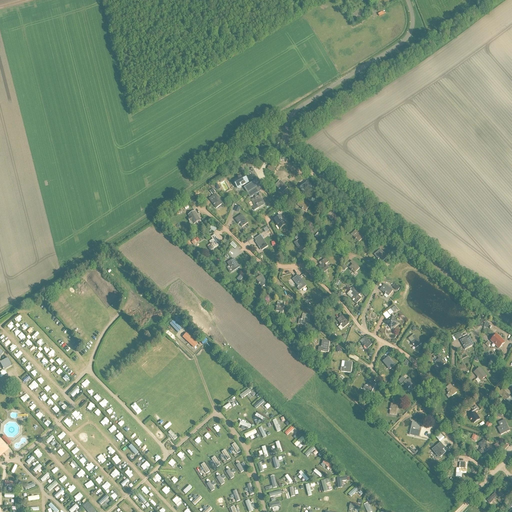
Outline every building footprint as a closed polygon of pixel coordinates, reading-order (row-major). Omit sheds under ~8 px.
[(234,181),(238,188),(247,182),(243,176),(234,181)] [(288,188),(280,181),(275,186),(283,193),(288,188)] [(308,192),(303,185),(302,186),(300,187),(304,194),(308,192)] [(255,211),(259,208),(265,205),(260,196),(258,197),(254,190),(248,194),(250,198),(254,196),(256,198),(254,199),(251,201),(254,206),(252,207),(255,211)] [(223,204),(216,196),(214,197),(216,199),(213,202),(217,208),(223,204)] [(310,206),(301,200),(300,202),(302,204),(300,207),(306,212),(310,206)] [(340,218),(332,211),(330,213),(332,215),(329,219),(335,223),(340,218)] [(190,223),(192,222),(194,225),(200,221),(195,212),(189,216),(190,218),(188,219),(190,223)] [(239,225),(240,224),(242,228),(248,223),(242,215),(235,220),(239,225)] [(287,225),(281,216),(275,220),(281,229),(287,225)] [(364,238),(357,230),(355,232),(357,234),(354,237),(359,243),(364,238)] [(215,235),(214,236),(212,237),(214,240),(210,242),(214,248),(220,245),(219,243),(220,242),(215,235)] [(255,240),(257,242),(262,251),(268,247),(261,236),(255,240)] [(295,244),(296,246),(301,252),(307,248),(301,239),(298,241),(295,244)] [(386,258),(380,251),(378,252),(380,255),(376,258),(381,263),(386,258)] [(240,268),(234,259),(228,263),(234,272),(240,268)] [(326,259),(321,263),(322,265),(319,267),(323,274),(329,270),(325,265),(329,262),(326,259)] [(352,265),(349,268),(355,274),(360,269),(352,261),(350,263),(352,265)] [(268,284),(262,275),(256,279),(262,288),(268,284)] [(307,286),(300,278),(298,276),(296,277),(298,280),(295,282),(298,287),(297,288),(300,292),(307,286)] [(393,291),(385,285),(380,290),(389,297),(393,291)] [(350,291),(353,293),(349,297),(357,304),(362,299),(359,296),(360,294),(353,288),(350,291)] [(285,303),(278,301),(276,312),(283,313),(285,303)] [(303,317),(302,321),(299,320),(298,324),(308,326),(310,315),(307,315),(303,314),(303,317)] [(349,324),(343,316),(337,321),(344,329),(349,324)] [(393,316),(384,323),(391,331),(399,324),(393,316)] [(486,319),(494,324),(495,322),(489,319),(490,317),(488,316),(486,319)] [(186,334),(182,338),(194,349),(198,345),(186,334)] [(505,343),(497,335),(491,341),(499,349),(505,343)] [(422,344),(415,336),(409,340),(416,349),(422,344)] [(372,345),(365,337),(360,342),(367,350),(372,345)] [(469,337),(460,341),(465,350),(474,346),(469,337)] [(322,344),(322,348),(319,348),(318,351),(321,351),(321,352),(328,353),(330,343),(327,342),(323,342),(322,344)] [(439,360),(435,362),(439,368),(445,364),(440,356),(437,357),(439,360)] [(396,365),(389,357),(383,362),(390,370),(396,365)] [(345,365),(345,368),(342,368),(341,372),(351,374),(353,363),(348,363),(348,366),(345,365)] [(486,377),(480,369),(474,373),(481,381),(486,377)] [(417,386),(410,379),(405,384),(412,391),(417,386)] [(389,380),(385,384),(390,388),(394,384),(389,380)] [(364,390),(365,390),(372,393),(376,384),(370,381),(367,387),(365,386),(364,390)] [(447,391),(451,397),(457,393),(451,385),(449,386),(450,389),(447,391)] [(73,397),(80,391),(77,388),(71,394),(73,397)] [(510,397),(503,390),(501,391),(503,393),(500,397),(505,402),(510,397)] [(398,405),(391,404),(390,415),(397,416),(398,405)] [(477,409),(474,411),(471,413),(472,416),(470,417),(474,424),(480,420),(476,414),(479,412),(477,409)] [(97,421),(103,416),(99,412),(93,417),(97,421)] [(71,425),(73,427),(75,425),(69,418),(65,422),(69,427),(71,425)] [(104,429),(110,424),(106,419),(100,424),(104,429)] [(498,428),(501,435),(504,434),(510,431),(505,420),(498,423),(500,427),(498,428)] [(422,425),(416,424),(413,434),(420,435),(422,425)] [(113,425),(107,430),(111,434),(117,429),(113,425)] [(264,438),(268,436),(263,426),(259,428),(264,438)] [(256,429),(245,435),(246,438),(258,433),(256,429)] [(170,431),(168,433),(174,440),(177,438),(170,431)] [(115,438),(119,442),(124,437),(121,433),(115,438)] [(53,435),(46,441),(48,444),(55,438),(53,435)] [(295,444),(302,437),(300,435),(293,442),(295,444)] [(4,436),(2,439),(9,446),(11,444),(4,436)] [(297,447),(305,439),(302,437),(295,444),(297,447)] [(0,439),(0,457),(9,449),(0,439)] [(478,445),(482,450),(479,451),(481,455),(490,449),(484,441),(478,445)] [(236,443),(232,445),(238,454),(241,452),(236,443)] [(439,459),(446,454),(443,450),(445,449),(441,443),(432,450),(439,459)] [(136,455),(139,453),(132,444),(129,447),(136,455)] [(313,446),(305,454),(308,456),(315,449),(313,446)] [(227,460),(231,458),(226,450),(222,452),(227,460)] [(122,464),(114,456),(111,459),(118,467),(122,464)] [(212,459),(218,467),(221,465),(216,456),(212,459)] [(321,464),(324,467),(326,465),(331,470),(334,468),(326,460),(321,464)] [(266,464),(263,465),(262,462),(258,464),(261,471),(268,469),(266,464)] [(206,463),(202,465),(206,474),(210,472),(206,463)] [(34,470),(36,473),(42,466),(40,464),(34,470)] [(460,466),(460,469),(457,469),(456,473),(466,474),(467,464),(465,464),(465,466),(460,466)] [(231,479),(235,477),(230,469),(227,471),(231,479)] [(316,469),(314,472),(321,477),(324,475),(316,469)] [(302,479),(304,477),(307,481),(309,479),(302,471),(298,474),(302,479)] [(41,479),(43,482),(50,476),(48,473),(41,479)] [(285,481),(288,479),(291,483),(293,481),(288,474),(283,478),(285,481)] [(348,477),(338,477),(338,488),(343,488),(343,481),(348,481),(348,477)] [(123,487),(130,481),(128,479),(121,484),(123,487)] [(329,479),(321,481),(324,492),(329,490),(327,484),(330,484),(329,479)] [(212,492),(216,489),(210,482),(207,484),(212,492)] [(190,485),(184,491),(186,494),(193,487),(190,485)] [(351,497),(359,490),(356,487),(349,494),(351,497)] [(63,489),(55,496),(57,499),(65,492),(63,489)] [(496,492),(487,501),(490,504),(494,501),(493,500),(499,495),(496,492)] [(144,505),(147,503),(141,493),(138,495),(144,505)] [(193,502),(196,505),(203,498),(200,495),(193,502)] [(99,502),(101,505),(105,503),(106,504),(111,501),(107,496),(99,502)] [(249,511),(250,511),(254,511),(250,500),(246,501),(249,511)] [(95,511),(87,503),(83,507),(86,511),(95,511)]
